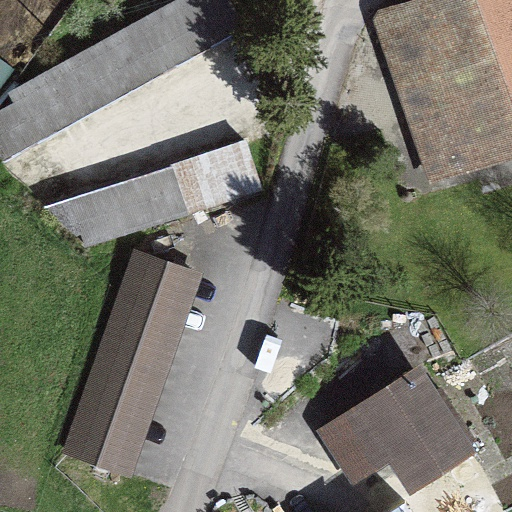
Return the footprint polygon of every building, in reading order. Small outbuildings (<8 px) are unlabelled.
[(0,110),(0,163),(244,28),(228,0),(178,0),(9,93),(14,103),(0,110)] [(511,0),(419,0),(381,13),(435,176),(511,153),(511,0)] [(75,235),(80,230),(84,245),(260,188),(244,140),(44,205),(75,235)] [(69,451),(125,471),(194,273),(138,253),(69,451)] [(350,475),(391,449),(412,482),(465,449),(416,372),(322,432),(350,475)]
